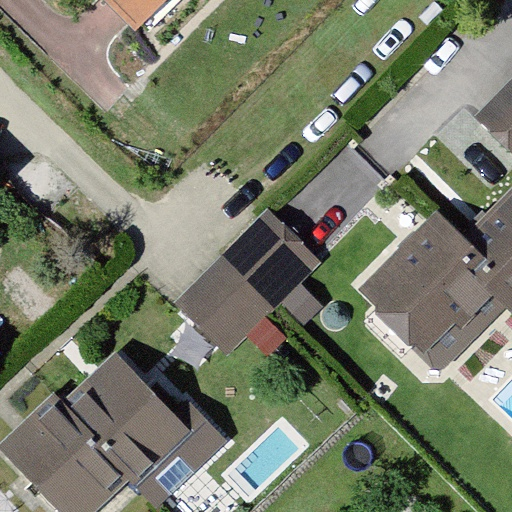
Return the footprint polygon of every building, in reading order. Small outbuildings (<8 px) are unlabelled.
[(126,0),(148,23),(171,0),(126,0)] [(511,136),(511,91),(490,114),(511,136)] [(511,202),(474,241),(511,278),(511,202)] [(330,259),(278,209),(228,262),(279,311),(330,259)] [(511,303),(511,278),(474,241),(450,217),(375,293),(435,353),(471,317),(485,331),(511,303)] [(279,311),(228,262),(207,282),(259,332),(279,311)] [(259,332),(207,282),(184,307),(235,357),(259,332)] [(186,417),(126,353),(70,405),(139,479),(168,511),(241,443),(203,402),(186,417)] [(103,511),(139,479),(70,405),(58,393),(4,443),(68,511),(103,511)]
